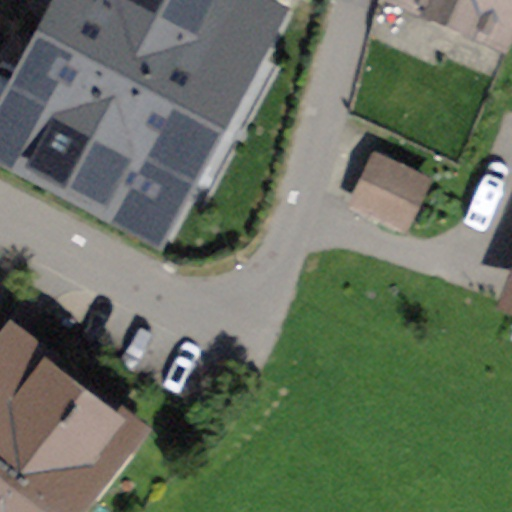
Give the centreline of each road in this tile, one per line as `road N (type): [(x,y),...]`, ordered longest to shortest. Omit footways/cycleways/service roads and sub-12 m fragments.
road 1 (residential): [(350,0),(255,291),(215,314),(153,303),(0,222)]
road 2 (unknown): [(215,314),(156,470),(116,511)]
